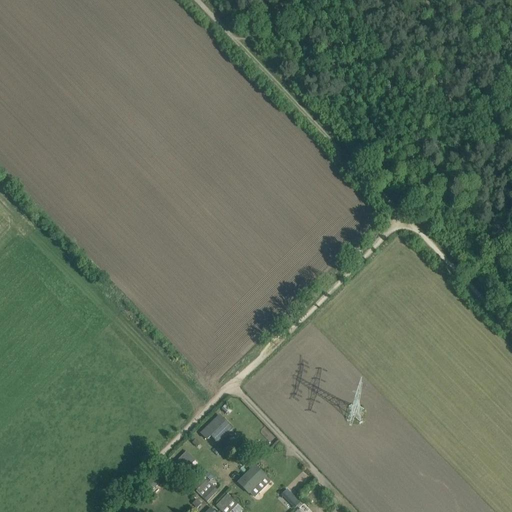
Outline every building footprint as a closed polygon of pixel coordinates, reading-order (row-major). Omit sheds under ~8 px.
[(226,407),(222,411),(227,416),(232,412),(227,407),(227,406),(226,407)] [(225,438),(233,429),(221,417),(203,435),(208,440),(218,431),(225,438)] [(186,452),(173,465),(177,469),(177,470),(189,482),(192,479),(187,474),(192,469),(191,465),(195,461),(186,452)] [(255,466),(238,483),(249,493),(250,492),(254,496),(256,496),(260,492),(270,482),(265,477),(266,476),(255,466)] [(216,490),(213,487),(209,490),(205,486),(208,484),(203,480),(195,488),(197,491),(196,492),(207,502),(215,494),(213,493),(216,490)] [(287,489),(282,495),(294,508),(300,502),(287,489)] [(216,507),(221,511),(230,511),(237,505),(227,495),(216,507)] [(197,500),(193,504),(197,509),(201,505),(197,500)]
